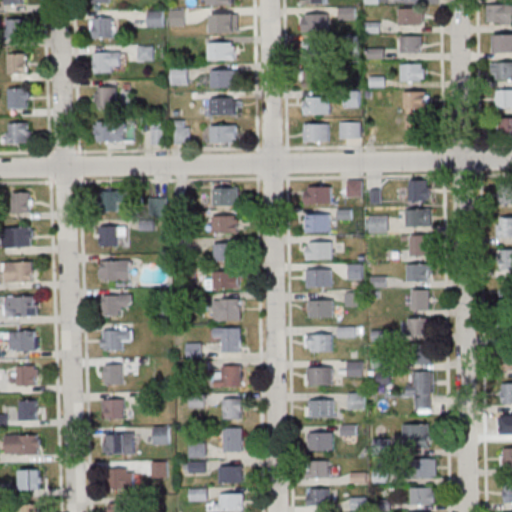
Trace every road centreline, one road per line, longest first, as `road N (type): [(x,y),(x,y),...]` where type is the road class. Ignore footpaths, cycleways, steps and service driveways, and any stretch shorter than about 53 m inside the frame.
road 1 (residential): [(77,511),(59,0)]
road 2 (residential): [(467,511),(458,0)]
road 3 (residential): [(276,511),(268,0)]
road 4 (residential): [(511,160),(0,167)]
